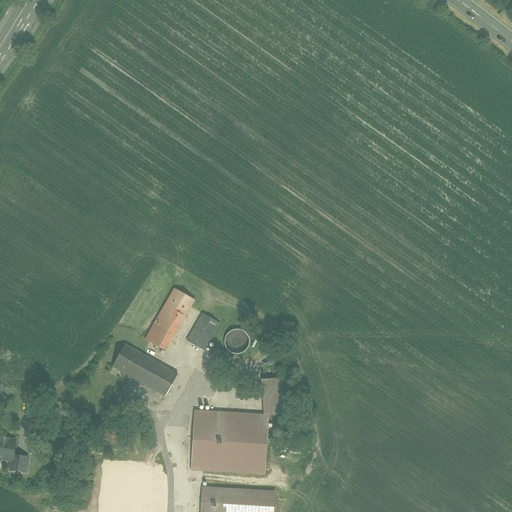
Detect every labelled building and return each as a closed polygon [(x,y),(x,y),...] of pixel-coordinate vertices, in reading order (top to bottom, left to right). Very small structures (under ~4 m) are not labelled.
[(175,289),(146,340),(164,350),(193,299),(175,289)] [(219,324),(203,315),(188,342),(203,351),(219,324)] [(247,347),(248,345),(247,342),(246,339),(245,337),(243,335),(240,334),(237,333),(235,334),(232,334),(230,336),(228,338),(226,340),(226,343),(226,346),(226,349),(228,351),(230,353),(232,355),(235,355),(237,356),(240,355),(243,354),(245,352),(246,350),(247,347)] [(176,376),(124,346),(112,367),(164,397),(176,376)] [(262,383),(263,417),(282,416),(281,382),(262,383)] [(193,445),(265,450),(267,418),(195,413),(193,445)] [(117,445),(119,433),(106,431),(104,443),(117,445)] [(0,459),(9,461),(12,441),(0,439),(0,459)] [(24,473),(26,458),(12,456),(10,470),(24,473)] [(106,488),(109,472),(100,470),(96,486),(106,488)] [(202,485),(200,511),(274,511),(276,489),(202,485)]
